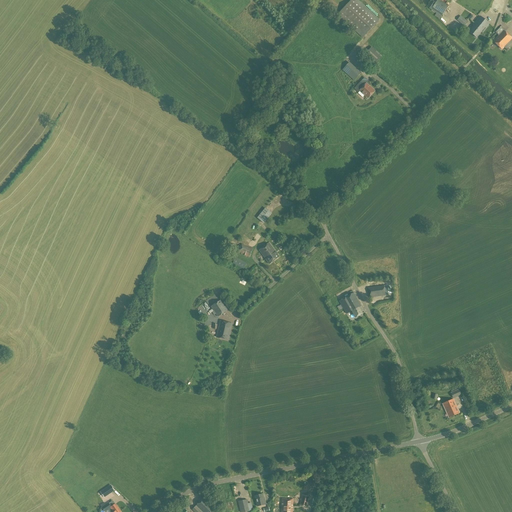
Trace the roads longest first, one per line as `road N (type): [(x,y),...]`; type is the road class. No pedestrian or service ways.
road 1 (track): [(320,219),(255,158),(53,36)]
road 2 (tertiary): [(158,511),(221,481),(421,441)]
road 3 (track): [(415,118),(351,54),(332,66),(274,62),(201,0)]
road 4 (unclassified): [(421,441),(395,355),(327,234)]
road 5 (unclassified): [(327,234),(320,219),(415,118)]
road 6 (unclassified): [(233,312),(327,234)]
